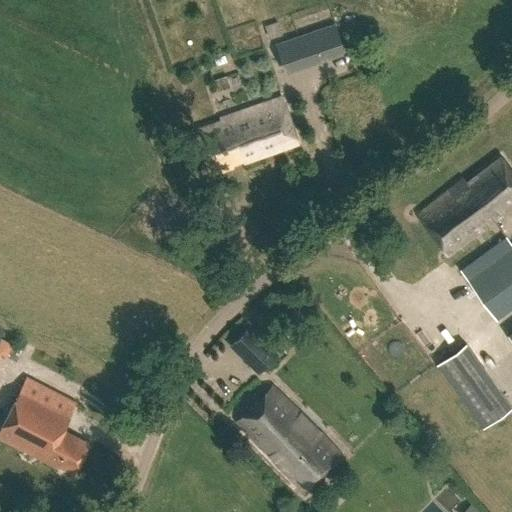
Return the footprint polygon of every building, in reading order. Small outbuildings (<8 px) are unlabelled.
[(284,35),(279,22),(266,26),(271,40),(284,35)] [(345,53),(335,23),(275,44),(285,74),(345,53)] [(298,143),(281,98),(220,119),(221,122),(195,131),(210,174),(232,166),(231,163),(242,159),(243,162),(298,143)] [(467,184),(496,223),(509,213),(508,212),(511,208),(511,171),(500,157),(467,184)] [(450,257),(496,223),(467,184),(466,184),(463,180),(420,216),(450,257)] [(457,266),(458,268),(459,267),(496,318),(511,306),(511,245),(511,246),(499,228),(483,240),(473,247),(476,252),(457,266)] [(278,352),(251,325),(231,345),(258,372),(278,352)] [(511,405),(511,404),(466,343),(437,364),(483,427),(511,405)] [(74,401),(27,377),(0,428),(0,438),(56,468),(58,464),(72,471),(87,443),(63,430),(66,425),(65,425),(72,411),(69,409),(74,401)] [(321,433),(272,386),(237,421),(283,468),(287,464),(309,487),(342,455),(321,433)]
